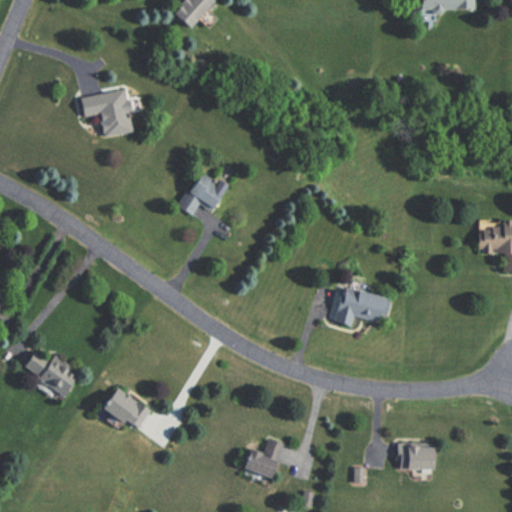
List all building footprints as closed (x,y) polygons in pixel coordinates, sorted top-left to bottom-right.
[(173,0),(162,12),(180,29),(207,1),(206,0),(173,0)] [(468,0),(413,0),(413,10),(468,11),(468,0)] [(130,131),(122,88),(73,97),(77,117),(93,114),(98,138),(130,131)] [(221,186),(192,169),(170,206),(185,215),(192,203),(206,211),(221,186)] [(498,254),(497,273),(511,273),(511,221),(473,221),(472,253),(498,254)] [(375,298),(336,287),(328,315),(367,326),(375,298)] [(56,397),(74,373),(47,354),(41,362),(26,352),(15,368),(56,397)] [(95,409),(131,432),(145,410),(109,386),(95,409)] [(241,450),(234,469),(264,479),(276,444),(264,440),(258,456),(241,450)] [(392,471),(426,471),(426,443),(392,443),(392,471)]
